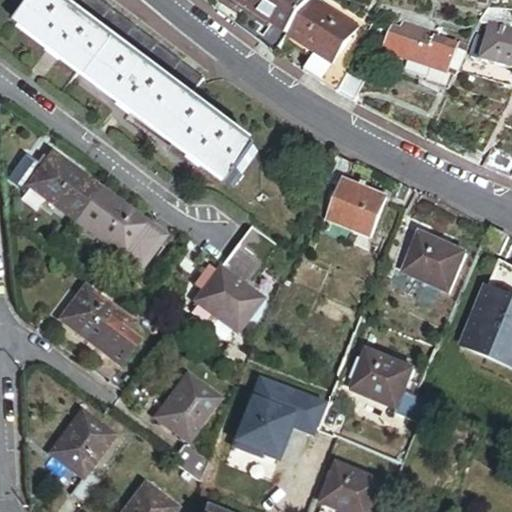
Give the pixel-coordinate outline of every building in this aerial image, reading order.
[(232,190),(260,152),(188,99),(204,78),(100,0),(37,0),(18,25),(56,54),(125,107),(194,160),(232,190)] [(284,35),(307,0),(233,0),(268,23),(255,42),(273,53),(284,35)] [(337,93),(348,71),(331,61),(353,24),(316,0),(307,0),(284,35),(313,54),(303,72),(337,93)] [(511,14),(511,10),(485,9),(478,20),(495,25),(508,29),(511,14)] [(450,85),(455,73),(466,44),(459,41),(452,58),(433,51),(439,35),(403,21),(397,36),(391,34),(384,51),(432,70),(430,76),(450,85)] [(511,29),(508,29),(495,25),(491,39),(486,60),(485,62),(511,69),(511,29)] [(471,56),(486,60),(491,39),(477,35),(471,56)] [(337,93),(354,101),(367,75),(350,67),(348,71),(337,93)] [(487,146),(467,137),(458,155),(479,165),(487,146)] [(511,152),(492,144),(482,167),(508,178),(511,168),(511,152)] [(101,192),(52,156),(48,161),(42,156),(37,162),(20,149),(1,175),(29,196),(32,191),(77,224),(101,192)] [(351,163),(334,155),(325,177),(343,184),(351,163)] [(354,231),(371,238),(386,202),(365,193),(367,189),(359,185),(357,190),(343,184),(328,220),(354,231)] [(393,195),(405,202),(411,190),(399,184),(393,195)] [(125,260),(149,228),(126,211),(101,192),(77,224),(125,260)] [(354,231),(328,220),(322,235),(348,246),(354,231)] [(125,260),(141,272),(165,240),(149,228),(125,260)] [(480,249),(499,258),(507,239),(489,230),(480,249)] [(242,291),(272,249),(250,232),(230,259),(218,277),(208,270),(195,289),(204,296),(197,306),(238,335),(260,304),(242,291)] [(449,293),(457,274),(463,258),(417,239),(413,248),(409,257),(401,276),(448,296),(449,293)] [(511,271),(499,265),(460,349),(511,373),(511,271)] [(449,293),(458,296),(466,277),(457,274),(449,293)] [(120,370),(138,346),(128,338),(134,330),(86,292),(61,324),(120,370)] [(418,403),(405,397),(413,377),(367,357),(363,366),(355,386),(351,394),(397,413),(395,418),(409,424),(410,420),(418,403)] [(347,383),(355,386),(363,366),(356,363),(347,383)] [(251,399),(295,417),(308,385),(264,367),(251,399)] [(157,422),(187,445),(218,405),(188,381),(157,422)] [(427,406),(418,402),(418,403),(410,420),(420,424),(427,406)] [(66,497),(81,508),(97,486),(84,476),(111,440),(80,416),(49,457),(79,480),(66,497)] [(446,467),(461,474),(472,447),(457,440),(446,467)] [(171,464),(200,486),(207,468),(183,449),(171,464)] [(321,506),(335,511),(369,511),(380,487),(337,468),(321,506)] [(193,487),(184,482),(177,494),(186,499),(193,487)] [(124,511),(175,511),(144,487),(124,511)]
